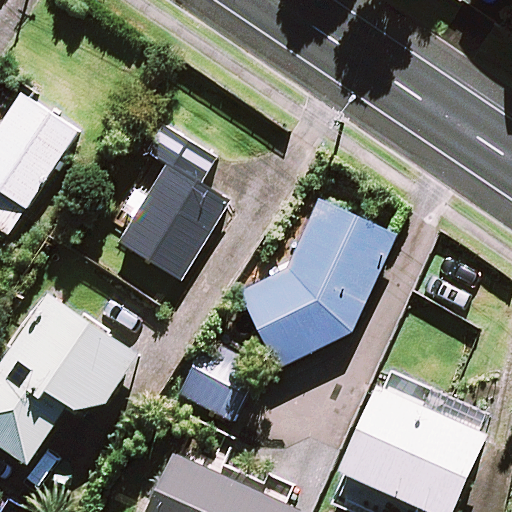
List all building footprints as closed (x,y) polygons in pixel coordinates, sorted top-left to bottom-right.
[(82,131),(26,94),(0,133),(0,225),(14,235),(82,131)] [(219,157),(167,125),(151,151),(172,164),(124,242),(186,279),(234,200),(204,182),(219,157)] [(331,202),(290,268),(245,289),(280,364),(354,337),(409,250),(402,246),(331,202)] [(144,352),(56,292),(0,375),(0,437),(36,462),(76,404),(98,419),(144,352)] [(257,376),(206,352),(185,395),(236,419),(257,376)] [(453,511),(501,416),(396,364),(326,505),(339,511),(453,511)] [(303,511),(181,452),(151,511),(303,511)]
